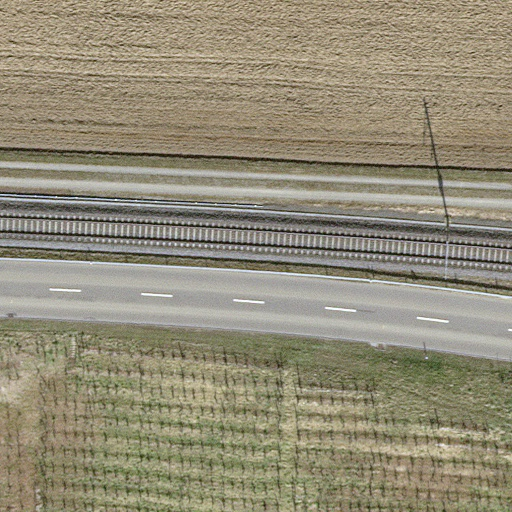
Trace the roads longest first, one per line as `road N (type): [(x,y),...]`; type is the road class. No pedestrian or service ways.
road 1 (tertiary): [(511,332),(247,296),(0,286)]
road 2 (track): [(0,171),(511,197)]
